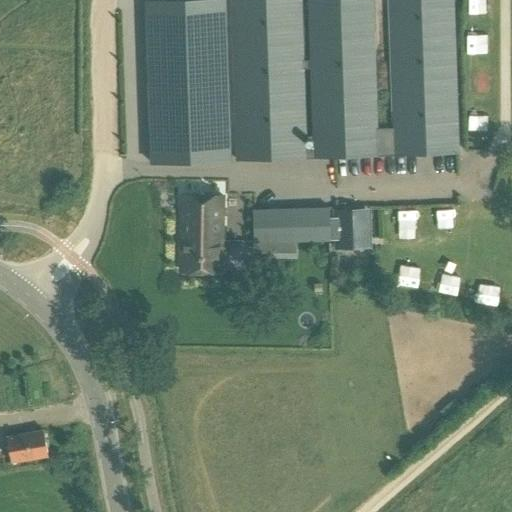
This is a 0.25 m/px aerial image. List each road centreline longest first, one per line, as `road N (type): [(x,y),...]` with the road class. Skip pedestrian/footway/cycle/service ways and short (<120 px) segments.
road 1 (secondary): [(117,511),(80,358),(33,299)]
road 2 (track): [(365,511),(511,384)]
road 3 (track): [(103,171),(101,0)]
road 4 (unclassified): [(33,299),(89,236),(103,171)]
